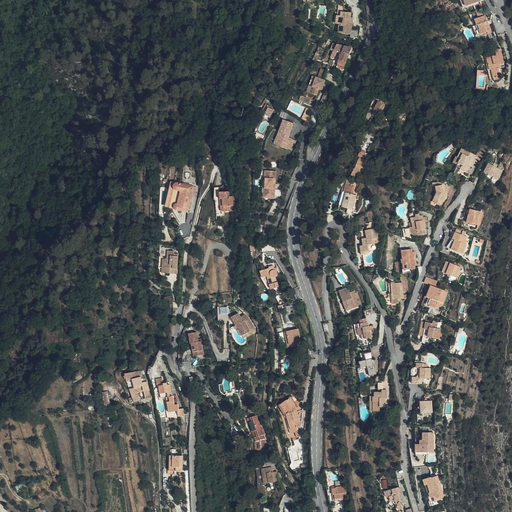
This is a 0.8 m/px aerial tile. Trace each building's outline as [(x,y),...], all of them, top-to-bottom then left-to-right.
[(350,13),(342,12),(342,16),(337,15),(336,24),(341,24),(340,33),(350,34),(350,37),(358,38),(359,29),(351,28),(352,21),(349,21),(350,13)] [(491,31),(485,15),(474,19),(476,25),(477,24),(481,34),(491,31)] [(345,46),(336,44),(331,57),(335,58),(336,54),(341,56),(336,68),(343,70),(352,47),(350,47),(350,46),(345,45),(345,46)] [(491,70),(493,78),(500,77),(498,68),(494,68),(494,64),(496,64),(496,65),(504,63),(501,48),(495,49),(496,54),(486,57),(489,70),(491,70)] [(313,76),(309,85),(319,89),(321,90),(325,80),(313,76)] [(319,89),(309,85),(306,92),(309,93),(316,95),(319,89)] [(302,95),(300,101),(314,106),(316,100),(302,95)] [(376,114),(378,111),(379,109),(382,110),(385,105),(379,102),(374,109),(371,114),(374,116),(375,114),(376,114)] [(293,124),(287,122),(286,126),(282,125),(279,132),(280,133),(278,140),(282,142),(280,147),(288,150),(288,149),(291,141),(288,140),(289,138),(293,124)] [(280,133),(279,132),(274,144),(280,147),(282,142),(278,140),(280,133)] [(377,137),(370,135),(367,146),(371,146),(371,145),(373,146),(374,144),(375,145),(377,137)] [(296,141),(289,138),(288,140),(291,141),(288,149),(292,151),(296,141)] [(474,159),(476,155),(461,148),(457,157),(456,156),(453,163),(457,165),(456,167),(460,169),(460,170),(466,173),(470,166),(472,167),(475,160),(474,159)] [(360,152),(359,156),(360,157),(358,162),(355,170),(354,170),(351,176),(358,179),(361,172),(365,173),(366,168),(364,167),(367,154),(360,152)] [(502,170),(493,165),(489,163),(484,172),(492,176),(498,179),(502,170)] [(265,186),(265,188),(270,188),(270,195),(274,196),(275,188),(273,188),(274,184),(275,184),(276,171),(266,170),(265,180),(266,180),(265,186)] [(175,184),(177,183),(174,182),(168,208),(176,210),(174,207),(174,206),(176,204),(178,204),(181,191),(177,191),(175,189),(174,187),(175,184)] [(196,187),(177,183),(175,184),(174,187),(175,189),(177,191),(181,191),(178,204),(176,204),(174,206),(174,207),(176,210),(188,212),(192,195),(192,192),(195,193),(196,187)] [(450,188),(443,184),(442,185),(435,186),(437,193),(432,202),(441,206),(446,194),(447,195),(450,188)] [(345,185),(344,192),(346,193),(344,200),(342,207),(352,210),(356,196),(353,194),(355,187),(345,185)] [(214,200),(220,199),(223,199),(223,211),(232,210),(232,209),(237,208),(236,196),(229,196),(229,192),(220,192),(220,187),(215,188),(214,200)] [(270,188),(265,188),(264,197),(274,198),(274,196),(270,195),(270,188)] [(469,209),(468,215),(470,215),(469,223),(478,225),(481,212),(469,209)] [(403,229),(404,237),(411,236),(411,233),(414,235),(418,235),(418,236),(426,234),(425,228),(424,228),(423,223),(427,222),(426,217),(423,217),(423,215),(419,216),(419,214),(415,214),(416,217),(414,217),(415,222),(412,222),(413,227),(403,229)] [(378,238),(376,229),(365,230),(367,238),(362,239),(363,245),(360,246),(362,255),(369,253),(369,252),(368,245),(377,243),(377,239),(378,238)] [(455,240),(451,249),(463,254),(466,244),(464,243),(467,237),(455,232),(452,239),(455,240)] [(446,247),(451,249),(455,240),(452,239),(446,247)] [(414,259),(415,258),(415,252),(412,252),(412,249),(402,250),(403,259),(403,263),(405,263),(405,270),(410,269),(415,269),(414,262),(414,259)] [(174,251),(169,251),(168,254),(167,255),(167,259),(165,259),(164,268),(166,268),(165,273),(170,273),(170,270),(173,270),(173,271),(177,271),(178,254),(174,254),(174,251)] [(403,263),(403,259),(401,259),(403,273),(410,273),(410,269),(405,270),(405,263),(403,263)] [(446,279),(449,279),(450,275),(456,278),(460,267),(446,262),(442,272),(448,275),(446,279)] [(271,289),(279,287),(278,282),(277,282),(275,277),(277,276),(277,273),(276,271),(274,270),(273,266),(269,267),(269,268),(260,271),(262,278),(267,277),(271,289)] [(434,287),(436,281),(437,281),(427,277),(424,283),(431,286),(426,297),(428,298),(426,304),(440,310),(447,292),(434,287)] [(402,283),(401,283),(391,284),(392,294),(392,297),(393,300),(393,304),(399,304),(398,299),(404,299),(404,295),(403,291),(408,291),(408,286),(403,286),(402,283)] [(346,291),(346,289),(339,291),(346,311),(351,309),(350,306),(359,303),(355,293),(354,291),(350,293),(349,290),(346,291)] [(350,306),(351,309),(362,305),(357,293),(355,293),(359,303),(350,306)] [(258,329),(258,328),(255,324),(253,325),(248,318),(246,319),(244,316),(241,318),(238,313),(232,317),(236,325),(238,324),(242,332),(244,330),(246,334),(251,331),(251,332),(258,329)] [(358,335),(361,335),(364,335),(365,339),(371,338),(370,330),(369,326),(368,323),(367,322),(366,319),(360,320),(360,324),(358,324),(359,328),(357,328),(358,335)] [(432,323),(426,322),(424,329),(429,330),(427,337),(431,338),(439,339),(440,336),(441,336),(443,326),(440,325),(441,323),(434,322),(433,322),(432,322),(432,323)] [(242,336),(246,334),(244,330),(242,332),(238,324),(236,325),(242,336)] [(468,336),(470,338),(472,332),(465,328),(463,332),(466,334),(468,336)] [(288,347),(301,345),(298,329),(285,332),(288,347)] [(203,355),(201,342),(201,341),(199,342),(198,340),(197,332),(189,334),(190,343),(191,343),(194,356),(203,355)] [(429,345),(431,338),(427,337),(423,336),(422,342),(429,345)] [(373,359),(371,352),(364,354),(365,360),(359,361),(361,365),(362,367),(367,366),(369,376),(372,376),(373,377),(375,375),(377,374),(374,364),(373,364),(373,363),(374,363),(375,362),(375,360),(373,359)] [(412,369),(412,373),(417,374),(417,377),(413,377),(413,383),(420,383),(424,380),(424,378),(431,378),(431,368),(427,367),(428,364),(423,362),(418,362),(418,367),(414,367),(412,369)] [(80,370),(75,372),(78,380),(83,378),(80,370)] [(142,377),(141,371),(125,374),(127,381),(133,380),(135,388),(137,387),(148,385),(147,381),(142,382),(141,377),(142,377)] [(164,383),(163,380),(163,378),(157,379),(158,386),(160,385),(162,397),(165,397),(168,418),(171,417),(170,411),(169,406),(171,406),(172,411),(178,410),(179,416),(185,415),(185,413),(185,411),(184,408),(180,409),(179,404),(176,404),(174,396),(173,396),(171,384),(168,384),(168,383),(164,383)] [(133,397),(134,402),(140,400),(138,392),(137,387),(135,388),(130,389),(133,397)] [(105,406),(111,404),(108,390),(103,392),(105,406)] [(375,396),(373,396),(373,411),(379,411),(379,407),(385,407),(385,398),(386,398),(386,390),(382,390),(382,392),(375,392),(375,396)] [(423,399),(420,399),(419,406),(428,415),(431,412),(434,412),(433,401),(430,401),(426,397),(423,399)] [(297,410),(290,398),(279,405),(286,418),(290,433),(295,432),(297,431),(296,427),(297,427),(295,420),(297,419),(295,411),(296,410),(297,410)] [(257,415),(250,418),(251,422),(250,422),(256,440),(257,450),(258,450),(258,455),(266,455),(267,450),(266,433),(262,421),(259,422),(257,415)] [(128,465),(124,432),(120,433),(124,466),(128,465)] [(416,443),(416,451),(425,451),(427,451),(427,450),(434,450),(434,432),(423,432),(423,439),(421,439),(421,443),(416,443)] [(236,442),(245,439),(241,433),(232,437),(236,442)] [(170,455),(170,471),(173,471),(183,471),(183,456),(170,455)] [(271,472),(270,467),(262,469),(263,478),(265,479),(266,483),(278,481),(277,471),(274,472),(271,472)] [(431,498),(434,497),(435,497),(437,498),(439,497),(440,499),(444,498),(438,476),(431,478),(431,477),(425,479),(431,498)] [(332,489),(333,494),(334,494),(335,499),(344,498),(347,498),(345,486),(336,487),(336,488),(332,489)] [(398,487),(384,491),(386,496),(388,497),(389,497),(390,500),(393,501),(393,503),(395,504),(396,508),(398,508),(400,510),(402,506),(401,503),(402,503),(398,487)]
